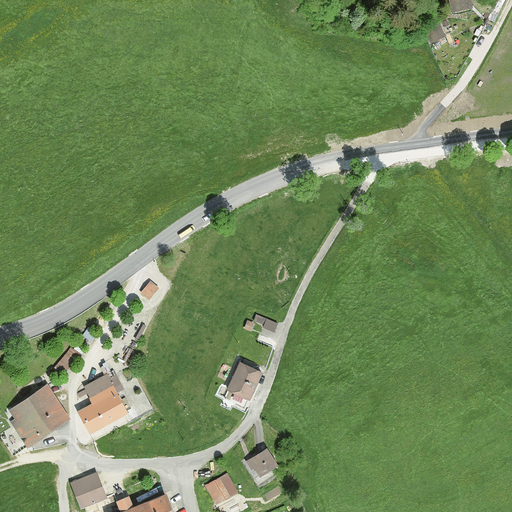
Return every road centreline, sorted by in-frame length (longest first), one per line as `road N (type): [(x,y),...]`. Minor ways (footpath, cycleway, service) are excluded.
road 1 (secondary): [(511,137),(345,161),(273,182),(0,345)]
road 2 (track): [(387,155),(456,93),(508,0)]
